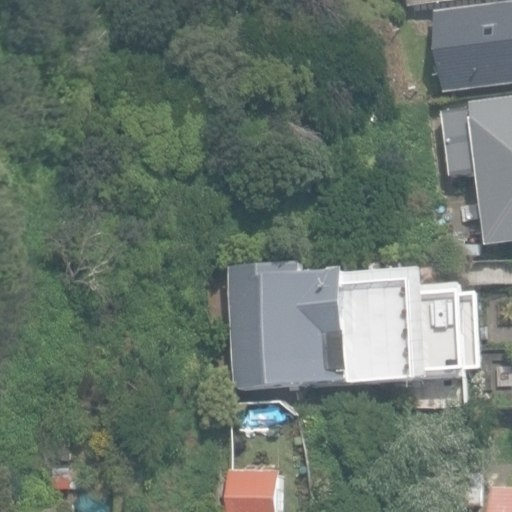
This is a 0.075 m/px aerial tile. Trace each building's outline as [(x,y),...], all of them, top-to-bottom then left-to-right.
[(511,1),(439,11),(449,94),(511,86),(511,1)] [(489,175),(497,246),(511,244),(511,101),(480,105),(480,109),(448,113),(456,178),(489,175)] [(238,279),(243,388),(442,380),(438,271),(238,278),(238,279)] [(442,506),(485,506),(485,415),(442,416),(442,506)] [(230,459),(226,511),(296,511),(301,465),(230,459)] [(499,511),(511,511),(511,487),(500,487),(499,511)]
